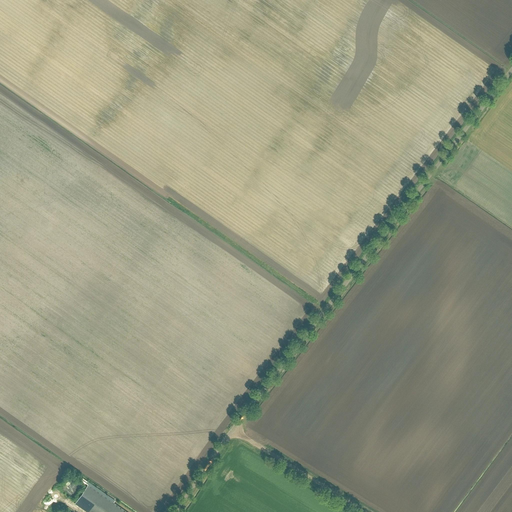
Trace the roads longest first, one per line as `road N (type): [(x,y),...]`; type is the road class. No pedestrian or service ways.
road 1 (unclassified): [(233,429),(511,69)]
road 2 (track): [(325,309),(175,203)]
road 3 (unclassified): [(366,511),(233,429)]
